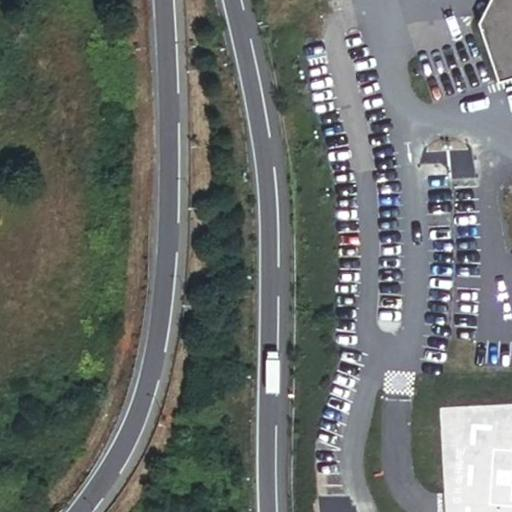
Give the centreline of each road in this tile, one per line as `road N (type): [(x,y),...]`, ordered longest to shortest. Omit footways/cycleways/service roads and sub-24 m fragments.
road 1 (trunk): [(79,511),(132,434),(163,307),(164,0)]
road 2 (trunk): [(267,511),(272,234),(259,100),(236,0)]
